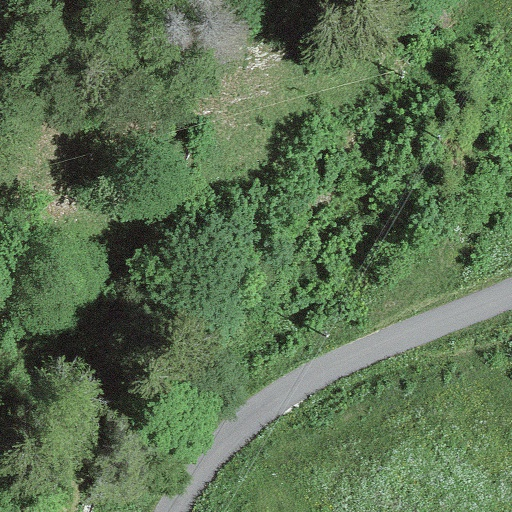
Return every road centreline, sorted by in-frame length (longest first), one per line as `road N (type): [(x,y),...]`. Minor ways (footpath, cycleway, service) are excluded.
road 1 (track): [(312,377),(511,293)]
road 2 (track): [(312,377),(250,413),(176,511)]
